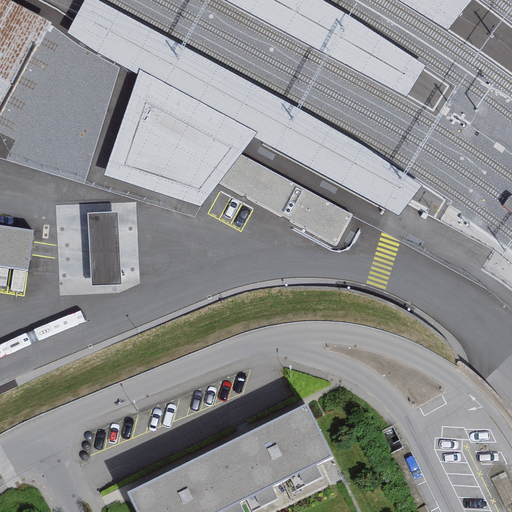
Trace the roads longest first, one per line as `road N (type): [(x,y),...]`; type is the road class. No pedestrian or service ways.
road 1 (unclassified): [(0,366),(218,275),(300,259)]
road 2 (unclassified): [(300,259),(159,186),(0,203)]
road 3 (unclassified): [(300,259),(397,273),(511,345)]
road 4 (residential): [(0,455),(40,433),(79,511)]
